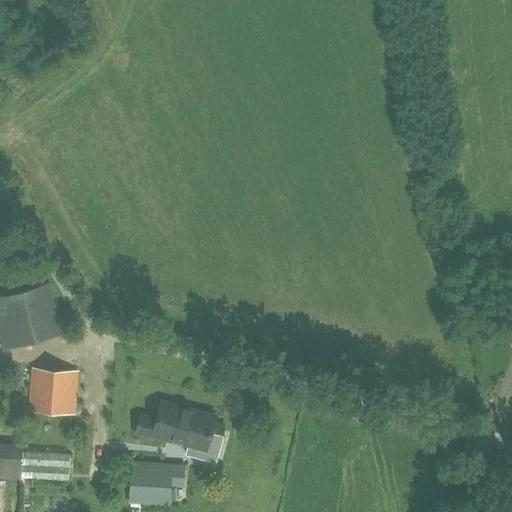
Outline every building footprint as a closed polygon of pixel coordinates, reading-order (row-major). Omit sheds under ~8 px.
[(47,283),(8,295),(22,344),(62,332),(47,283)] [(30,411),(75,413),(77,370),(32,368),(30,411)] [(161,400),(156,418),(140,413),(135,432),(153,437),(153,435),(206,449),(215,414),(161,400)] [(22,442),(0,440),(0,485),(19,487),(20,476),(21,450),(22,442)] [(71,453),(21,450),(20,476),(70,480),(71,453)] [(184,485),(185,463),(131,460),(129,502),(170,505),(172,485),(184,485)] [(479,462),(475,476),(492,482),(496,468),(479,462)]
